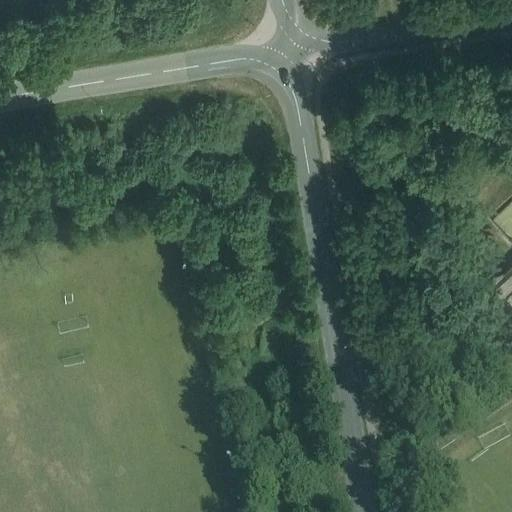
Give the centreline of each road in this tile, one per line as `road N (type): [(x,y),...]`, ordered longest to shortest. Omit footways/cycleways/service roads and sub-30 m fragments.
road 1 (tertiary): [(366,511),(298,103),(274,64)]
road 2 (tertiary): [(0,97),(244,56),(274,64)]
road 3 (unclassified): [(296,30),(349,41),(511,15)]
